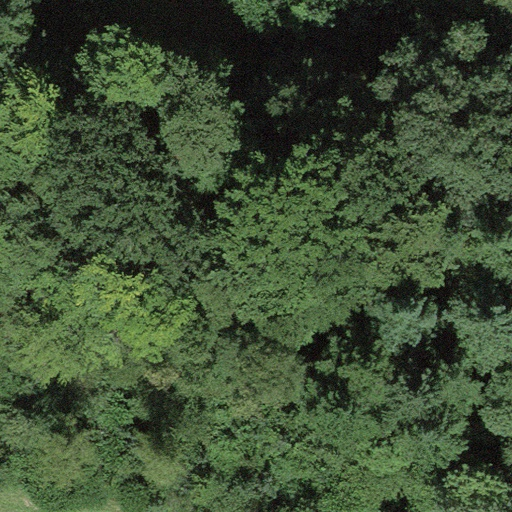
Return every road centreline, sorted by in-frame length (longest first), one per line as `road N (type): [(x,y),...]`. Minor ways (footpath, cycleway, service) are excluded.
road 1 (track): [(199,0),(511,169)]
road 2 (track): [(393,511),(511,333)]
